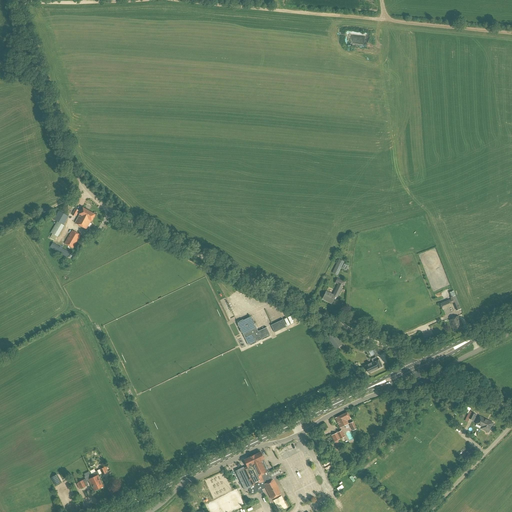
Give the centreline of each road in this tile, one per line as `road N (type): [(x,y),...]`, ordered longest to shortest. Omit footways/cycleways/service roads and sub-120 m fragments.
road 1 (unclassified): [(414,367),(99,203),(67,154),(17,0)]
road 2 (track): [(173,0),(511,35)]
road 3 (primary): [(109,511),(414,367)]
road 4 (unclassified): [(150,511),(184,483),(259,447),(375,394),(424,382)]
road 5 (unclassified): [(428,511),(511,424)]
